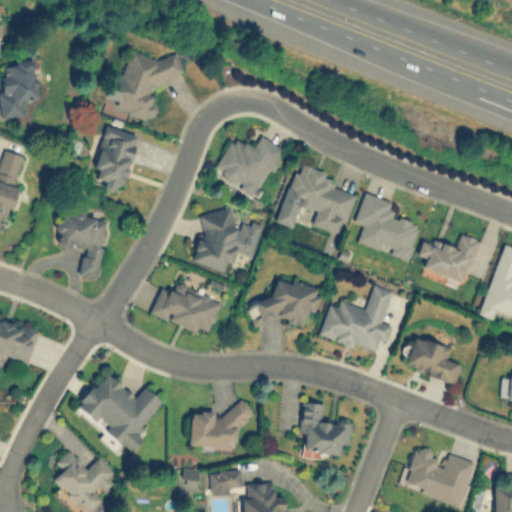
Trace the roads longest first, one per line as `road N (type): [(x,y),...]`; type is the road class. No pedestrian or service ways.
road 1 (residential): [(0,274),(188,366),(285,365),(335,375),(511,439)]
road 2 (residential): [(511,221),(265,110),(226,105)]
road 3 (residential): [(226,105),(195,129),(169,209),(98,320)]
road 4 (motorway): [(247,0),(479,89)]
road 5 (residential): [(98,320),(33,411),(0,498)]
road 6 (motorway): [(511,66),(341,0)]
road 7 (residential): [(397,399),(353,511)]
